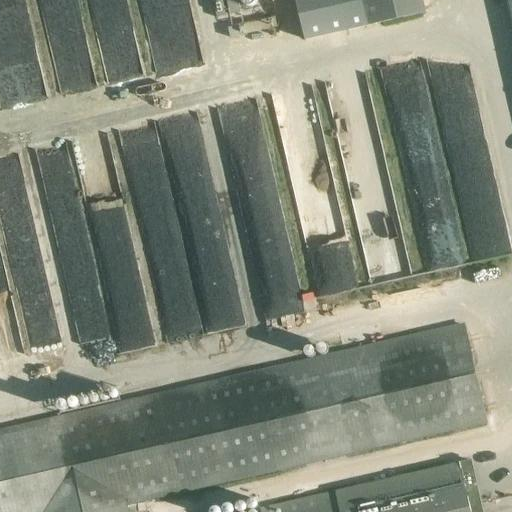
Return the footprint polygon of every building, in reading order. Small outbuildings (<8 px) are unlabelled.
[(296,0),(306,40),(370,25),(363,0),(296,0)] [(424,0),(363,0),(370,25),(427,12),(424,0)] [(297,312),(252,101),(215,109),(260,320),(297,312)] [(205,334),(241,325),(201,153),(189,156),(192,171),(172,175),(180,209),(170,211),(172,222),(159,225),(164,247),(150,250),(169,333),(203,325),(205,334)] [(121,352),(153,345),(131,247),(99,255),(121,352)] [(0,511),(129,511),(128,504),(488,422),(465,321),(0,427),(0,511)] [(475,511),(464,460),(260,506),(261,511),(475,511)] [(511,499),(486,505),(488,511),(503,511),(511,510),(511,499)]
